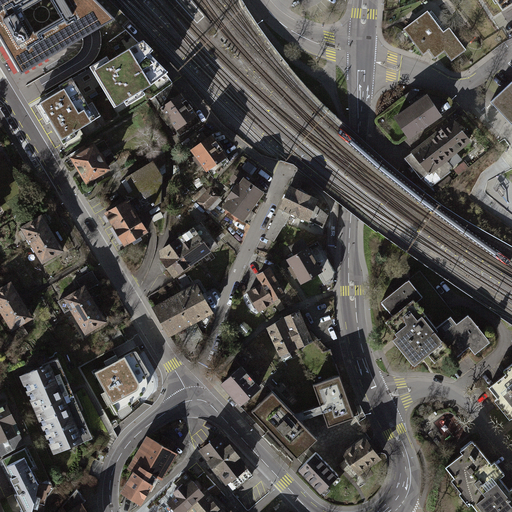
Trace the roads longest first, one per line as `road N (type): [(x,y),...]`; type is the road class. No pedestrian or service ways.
road 1 (tertiary): [(182,383),(0,84)]
road 2 (residential): [(182,383),(207,360),(285,170)]
road 3 (secondary): [(312,511),(210,404),(188,400)]
road 4 (secondary): [(188,400),(122,452),(110,484),(112,511)]
road 5 (residential): [(285,170),(237,144),(177,82)]
road 6 (secondary): [(350,262),(358,340),(379,397)]
road 7 (secondary): [(359,132),(350,262)]
road 8 (residential): [(285,170),(333,203),(332,249),(350,262)]
road 9 (secondary): [(379,397),(410,473),(397,511)]
road 10 (residential): [(258,0),(311,41),(362,55)]
